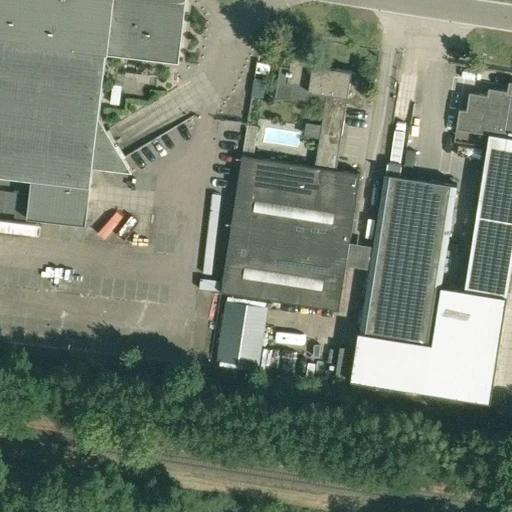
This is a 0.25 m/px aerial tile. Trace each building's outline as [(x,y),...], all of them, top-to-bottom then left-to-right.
[(87,225),(93,168),(133,172),(99,117),(107,54),(144,58),(144,56),(144,50),(152,51),(152,59),(178,62),(185,0),(0,0),(0,177),(28,181),(24,217),(87,225)] [(325,92),(324,97),(346,101),(363,103),(368,73),(350,70),(350,69),(324,65),(324,61),(289,56),(285,81),(307,85),(306,89),(325,92)] [(460,108),(457,128),(470,130),(489,133),(511,136),(511,90),(490,87),(489,94),(470,91),(467,109),(460,108)] [(338,309),(360,172),(335,168),(346,101),(324,97),(320,124),(318,138),(314,165),(240,153),(219,290),(338,309)] [(306,122),(304,136),(318,138),(320,124),(306,122)] [(489,133),(464,289),(467,290),(507,296),(511,266),(511,136),(489,133)] [(358,331),(386,335),(431,342),(456,184),(383,172),(358,331)] [(267,346),(263,367),(292,372),(296,351),(267,346)]
